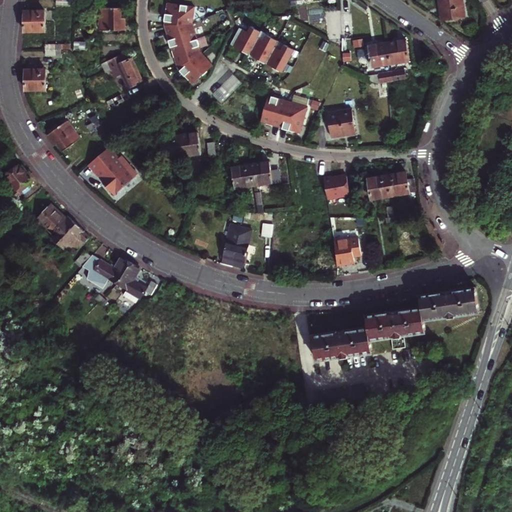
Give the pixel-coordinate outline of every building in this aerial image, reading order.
[(54,8),(54,1),(37,0),(36,0),(36,4),(28,4),(28,6),(54,8)] [(76,10),(76,0),(58,0),(58,10),(76,10)] [(441,0),(444,22),(466,20),(464,0),(441,0)] [(193,24),(195,6),(170,4),(169,10),(167,9),(167,13),(166,16),(169,17),(168,26),(171,36),(168,37),(169,40),(170,43),(173,43),(175,52),(173,53),(174,56),(174,59),(177,58),(180,68),(186,75),(185,77),(187,79),(189,82),(191,80),(195,82),(213,66),(201,53),(193,24)] [(48,10),(29,11),(27,25),(27,33),(48,32),(48,10)] [(121,18),(122,10),(101,10),(100,31),(126,31),(126,24),(126,18),(121,18)] [(240,29),(231,45),(240,49),(256,58),(272,66),(283,72),(294,51),(285,45),(282,51),(274,47),(278,41),(268,36),(265,42),(258,38),(261,32),(251,27),(248,33),(240,29)] [(400,42),(390,44),(393,64),(412,61),(408,41),(400,42)] [(371,47),(371,50),(373,63),(374,68),(393,64),(390,44),(377,46),(371,47)] [(139,83),(143,81),(138,71),(132,58),(125,61),(123,55),(108,62),(115,78),(123,74),(129,89),(140,84),(139,83)] [(28,93),(48,92),(48,70),(27,70),(27,79),(28,93)] [(407,71),(394,74),(396,81),(408,79),(407,71)] [(233,74),(213,95),(222,104),(243,84),(233,74)] [(390,82),(396,81),(394,74),(382,76),(384,84),(390,82)] [(297,93),(295,99),(307,103),(309,97),(297,93)] [(125,100),(122,94),(110,100),(114,106),(125,100)] [(308,107),(269,95),(262,120),(267,121),(266,124),(270,125),(273,126),(274,123),(289,127),(288,130),(292,131),(295,132),(296,129),(301,131),(308,107)] [(357,133),(354,109),(328,113),(332,137),(348,135),(357,133)] [(48,140),(51,143),(56,150),(59,148),(61,151),(65,155),(82,142),(69,124),(48,140)] [(91,125),(87,128),(91,133),(95,130),(91,125)] [(202,156),(199,135),(191,136),(180,137),(183,158),(202,156)] [(161,140),(164,161),(183,158),(180,137),(170,139),(161,140)] [(209,146),(211,160),(217,159),(216,146),(209,146)] [(123,159),(121,161),(111,149),(92,167),(104,180),(103,182),(105,185),(117,197),(140,176),(123,159)] [(255,187),(275,184),(273,172),(271,163),(263,164),(252,166),(255,187)] [(233,169),(236,190),(255,187),(252,166),(243,167),(233,169)] [(20,193),(7,206),(14,213),(17,211),(33,194),(29,189),(36,182),(28,174),(24,170),(23,171),(21,168),(8,182),(20,193)] [(281,171),(273,172),(275,184),(275,185),(283,184),(281,171)] [(401,174),(389,176),(393,197),(418,193),(416,179),(410,180),(409,173),(401,174)] [(335,177),(326,179),(330,199),(353,195),(349,175),(336,178),(335,178),(335,177)] [(371,179),(374,200),(393,197),(389,176),(379,178),(371,179)] [(262,194),(256,194),(259,215),(265,214),(262,194)] [(38,223),(32,217),(27,223),(29,225),(39,236),(42,238),(48,232),(55,224),(62,216),(54,207),(48,213),(38,223)] [(401,207),(395,208),(398,223),(403,222),(401,207)] [(71,220),(69,222),(62,216),(55,224),(83,250),(93,241),(82,231),(71,220)] [(369,227),(379,225),(378,219),(368,221),(369,227)] [(52,239),(74,260),(79,255),(83,250),(55,224),(48,232),(54,238),(52,239)] [(26,229),(32,235),(31,236),(35,240),(39,236),(29,225),(26,229)] [(277,227),(267,225),(265,238),(275,239),(277,227)] [(229,267),(235,268),(244,230),(233,228),(228,250),(227,250),(224,261),(225,261),(224,266),(229,267)] [(248,266),(250,256),(249,256),(254,233),(244,230),(235,268),(240,270),(245,271),(246,266),(248,266)] [(337,243),(339,258),(340,267),(352,265),(357,264),(356,258),(364,257),(361,239),(337,243)] [(82,271),(93,261),(88,255),(77,266),(82,271)] [(95,261),(90,269),(96,273),(102,263),(97,259),(95,261)] [(96,273),(94,275),(96,276),(105,282),(108,284),(109,282),(119,288),(133,267),(122,260),(116,271),(108,266),(102,263),(96,273)] [(135,283),(142,272),(133,267),(119,288),(128,294),(127,295),(131,297),(128,301),(137,307),(140,302),(142,303),(146,296),(148,297),(156,288),(153,285),(149,292),(141,287),(135,283)] [(102,286),(105,282),(96,276),(93,281),(102,286)] [(159,289),(156,288),(148,297),(152,300),(159,289)] [(449,294),(422,298),(424,309),(395,313),(369,317),(371,330),(343,334),(316,338),(319,362),(375,354),(373,342),(393,339),(395,351),(398,351),(399,355),(408,353),(408,349),(410,349),(408,336),(428,333),(426,322),(459,316),(462,316),(483,313),(479,289),(449,294)] [(324,409),(369,400),(367,385),(321,394),(324,409)]
